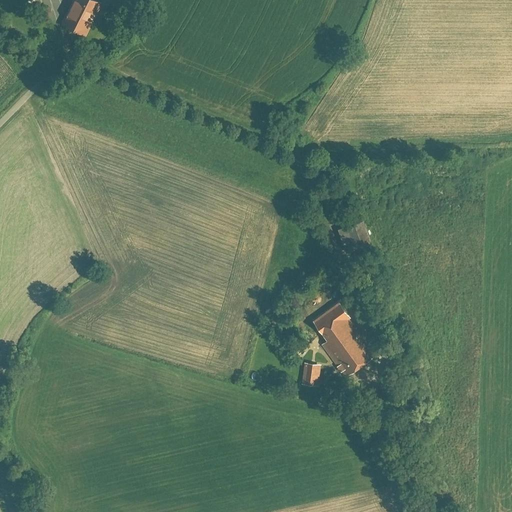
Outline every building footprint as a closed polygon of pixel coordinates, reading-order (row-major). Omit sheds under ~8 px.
[(89,0),(68,0),(57,24),(81,35),(96,3),(89,0)] [(356,223),(337,230),(346,253),(365,247),(356,223)] [(337,303),(321,314),(329,325),(344,314),(337,303)] [(339,326),(319,340),(341,372),(362,358),(339,326)] [(295,393),(320,394),(322,369),(296,368),(295,393)]
